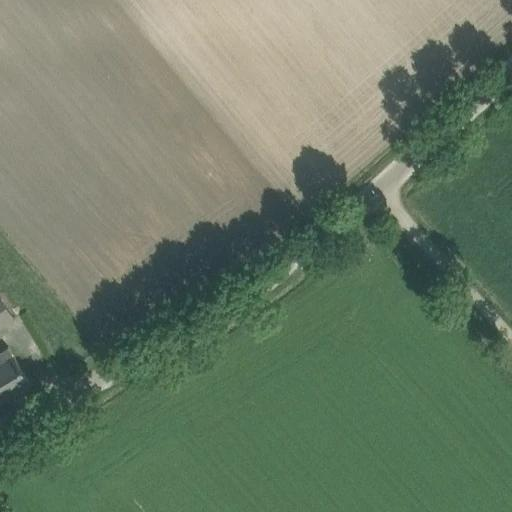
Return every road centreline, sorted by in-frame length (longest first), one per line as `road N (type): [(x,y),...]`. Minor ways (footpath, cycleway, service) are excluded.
road 1 (unclassified): [(0,434),(202,322),(375,199)]
road 2 (unclassified): [(511,347),(375,199)]
road 3 (unclassified): [(375,199),(511,77)]
